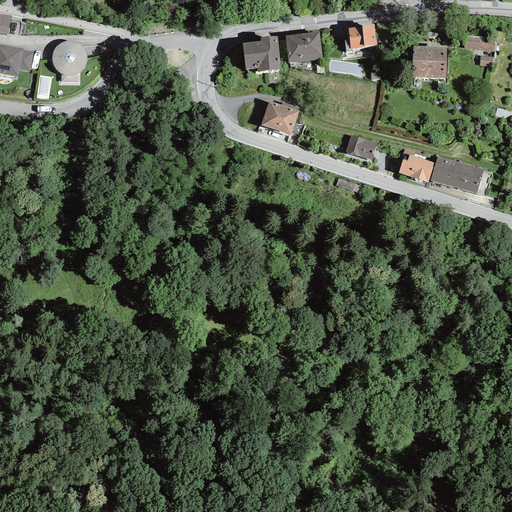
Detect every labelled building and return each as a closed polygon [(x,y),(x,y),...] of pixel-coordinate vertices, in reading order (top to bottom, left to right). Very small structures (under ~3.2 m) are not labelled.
[(11,16),(0,14),(0,32),(7,34),(11,16)] [(362,27),(348,28),(350,49),(365,47),(364,46),(376,45),(374,24),(362,26),(362,27)] [(319,32),(285,36),(288,63),(322,59),(319,32)] [(495,38),(465,35),(464,50),(494,52),(495,38)] [(281,70),(277,37),(261,38),(261,42),(243,44),(246,70),(256,69),(257,72),(281,70)] [(71,41),(69,41),(66,41),(64,41),(61,42),(59,44),(57,46),(55,47),(55,48),(53,50),(53,51),(52,54),(51,56),(51,58),(52,62),(53,65),(53,66),(54,68),(56,70),(56,71),(59,73),(61,74),(62,75),(64,75),(66,76),(69,76),(73,75),(74,75),(75,75),(77,74),(78,73),(81,71),(82,70),(84,67),(85,65),(86,62),(86,61),(86,59),(86,57),(86,56),(86,55),(85,52),(85,51),(84,49),(82,47),(80,45),(78,44),(76,42),(73,41),(71,41)] [(23,49),(0,44),(0,73),(17,77),(19,70),(23,50),(23,49)] [(428,78),(430,46),(413,46),(412,77),(428,78)] [(445,79),(447,47),(430,46),(428,78),(445,79)] [(29,72),(33,52),(23,50),(19,70),(29,72)] [(492,57),(480,56),(479,66),(492,67),(492,57)] [(77,82),(77,74),(75,75),(74,75),(73,75),(69,76),(66,76),(64,75),(62,75),(61,74),(61,82),(77,82)] [(298,111),(268,101),(261,125),(290,135),(298,111)] [(372,160),(377,143),(350,136),(345,153),(372,160)] [(428,183),(434,163),(409,155),(407,161),(402,159),(398,173),(428,183)] [(483,170),(437,157),(430,181),(477,194),(483,170)]
